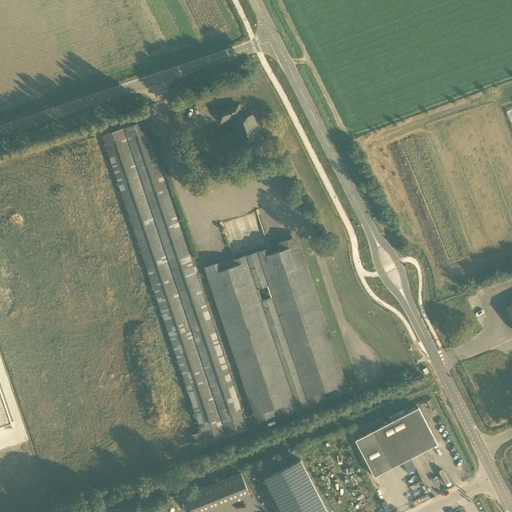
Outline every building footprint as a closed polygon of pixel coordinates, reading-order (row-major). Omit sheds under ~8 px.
[(243,118),(238,105),(217,112),(221,123),(235,118),(240,131),(234,133),(239,146),(251,142),(251,143),(256,141),(253,132),(258,130),(252,115),(243,118)] [(204,267),(253,414),(243,418),(143,121),(103,135),(202,432),(205,440),(349,391),(297,237),(277,243),(280,251),(271,254),(269,249),(234,261),(237,268),(228,271),(224,261),(204,267)] [(43,155),(0,166),(0,167),(12,209),(24,206),(27,219),(44,215),(47,224),(56,221),(56,219),(60,218),(43,155)] [(200,167),(209,169),(211,161),(202,159),(200,167)] [(100,332),(101,331),(73,255),(70,257),(67,249),(62,251),(66,261),(73,259),(74,263),(66,266),(83,313),(85,312),(91,328),(89,329),(96,349),(105,346),(100,332)] [(0,425),(12,421),(0,386),(0,425)] [(419,408),(405,414),(403,410),(389,417),(392,422),(411,458),(438,444),(419,408)] [(411,458),(392,422),(355,440),(374,477),(411,458)] [(327,511),(300,460),(265,478),(281,511),(327,511)] [(191,511),(209,511),(249,496),(240,472),(184,495),(191,511)]
